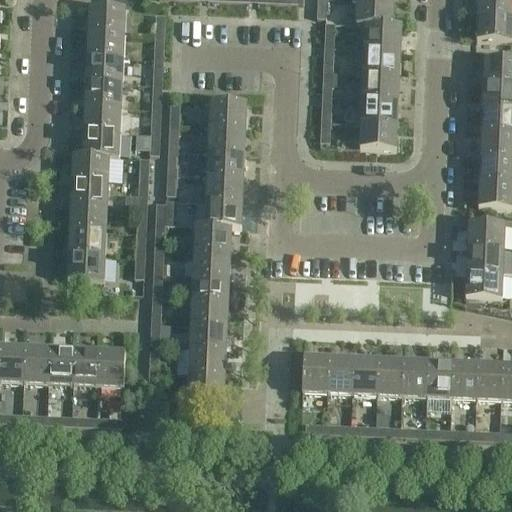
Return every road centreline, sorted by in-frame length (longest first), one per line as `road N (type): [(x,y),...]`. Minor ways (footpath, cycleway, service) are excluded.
road 1 (residential): [(439,190),(433,253),(277,247),(281,184)]
road 2 (residential): [(281,184),(289,64),(179,59)]
road 3 (residential): [(444,0),(439,190)]
road 4 (residential): [(0,166),(19,164),(39,136),(43,0)]
road 5 (residential): [(281,184),(439,190)]
